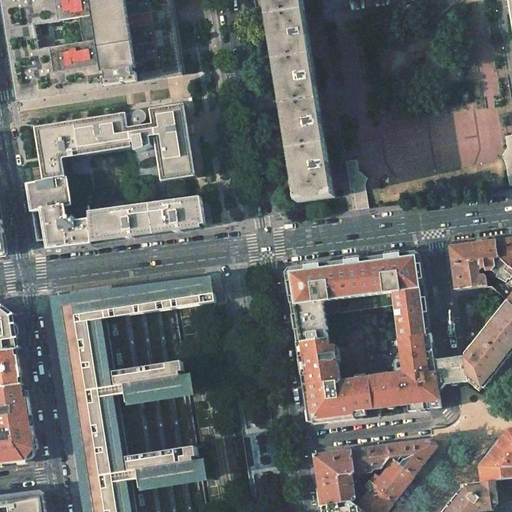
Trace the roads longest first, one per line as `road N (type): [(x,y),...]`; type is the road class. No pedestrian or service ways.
road 1 (residential): [(433,224),(456,412),(436,424),(295,443)]
road 2 (residential): [(225,0),(265,246)]
road 3 (secondary): [(25,276),(265,246)]
road 4 (residential): [(57,474),(25,276)]
road 5 (residential): [(265,246),(295,443)]
road 6 (secondary): [(265,246),(433,224)]
road 7 (residential): [(25,276),(2,119)]
